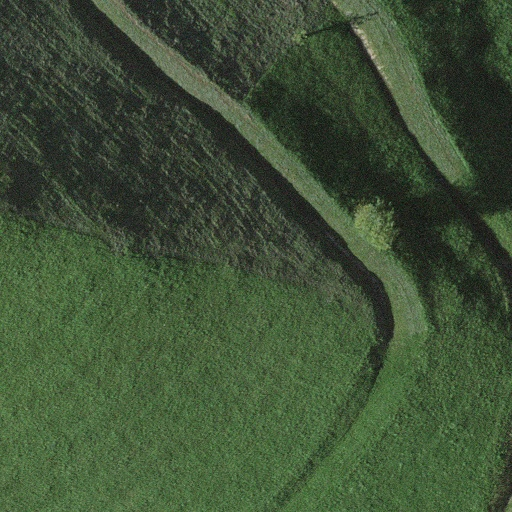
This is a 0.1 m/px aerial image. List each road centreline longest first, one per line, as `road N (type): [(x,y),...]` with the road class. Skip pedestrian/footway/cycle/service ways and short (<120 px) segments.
road 1 (track): [(285,511),(385,401),(402,352),(404,312),(344,230),(106,0)]
road 2 (track): [(355,0),(443,164),(511,250)]
